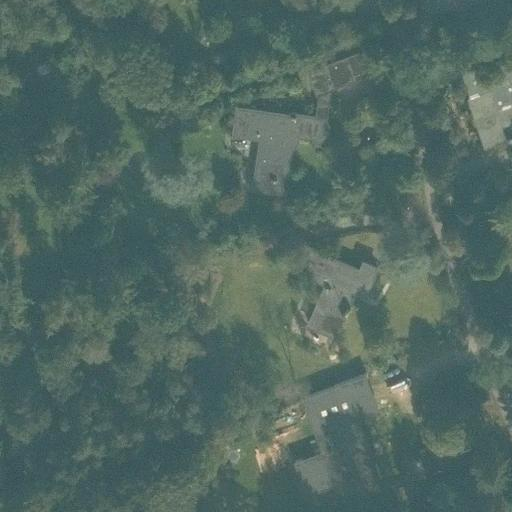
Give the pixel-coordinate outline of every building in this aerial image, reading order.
[(306,70),(315,93),(367,74),(358,50),(306,70)] [(511,104),(497,109),(491,89),(469,97),(485,145),(507,137),(508,138),(511,136),(511,104)] [(23,98),(0,105),(0,120),(28,111),(23,98)] [(238,108),(234,133),(258,137),(250,188),(264,190),(284,193),(291,146),(294,146),(296,144),(298,139),(299,135),(315,137),(323,138),(323,137),(325,136),(326,135),(326,134),(327,133),(327,132),(328,131),(328,130),(329,129),(329,127),(329,126),(329,125),(329,124),(328,123),(328,121),(328,120),(327,119),(326,118),(327,117),(318,116),(299,113),(290,111),(289,116),(238,108)] [(29,120),(11,126),(18,146),(36,139),(29,120)] [(325,284),(308,324),(336,335),(345,314),(346,314),(350,303),(348,302),(353,291),(364,296),(377,266),(363,260),(360,268),(300,242),(289,269),(325,284)] [(304,400),(308,410),(338,399),(332,385),(301,397),(302,401),(304,400)] [(303,401),(256,418),(264,441),(311,423),(303,401)] [(297,463),(308,491),(352,474),(356,485),(379,476),(351,404),(321,415),(326,428),(332,426),(339,447),(297,463)] [(242,445),(237,432),(207,443),(211,455),(221,452),(223,457),(243,450),(242,445)]
